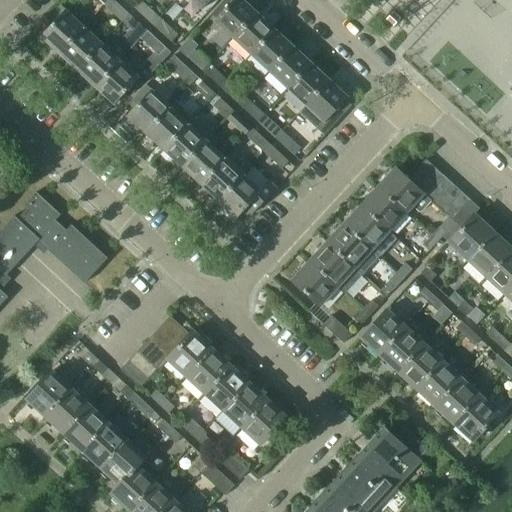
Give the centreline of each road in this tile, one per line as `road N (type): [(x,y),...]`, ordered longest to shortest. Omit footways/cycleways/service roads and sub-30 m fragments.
road 1 (residential): [(218,305),(0,103)]
road 2 (residential): [(256,511),(338,419),(218,305)]
road 3 (residential): [(218,305),(412,101)]
road 4 (residential): [(307,0),(412,101)]
road 5 (residential): [(412,101),(511,192)]
